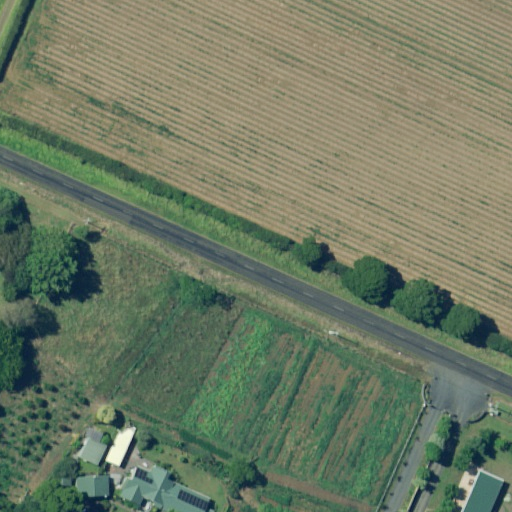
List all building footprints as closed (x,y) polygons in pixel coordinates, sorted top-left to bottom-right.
[(135,430),(122,424),(106,461),(119,467),(135,430)] [(106,446),(87,438),(78,458),(97,466),(106,446)] [(208,505),(210,499),(168,481),(170,476),(153,468),(152,472),(137,466),(131,480),(129,479),(121,497),(141,506),(143,501),(167,511),(211,511),(214,507),(208,505)] [(108,497),(108,477),(79,477),(79,497),(108,497)] [(74,480),(52,480),(53,491),(74,490),(74,480)]
